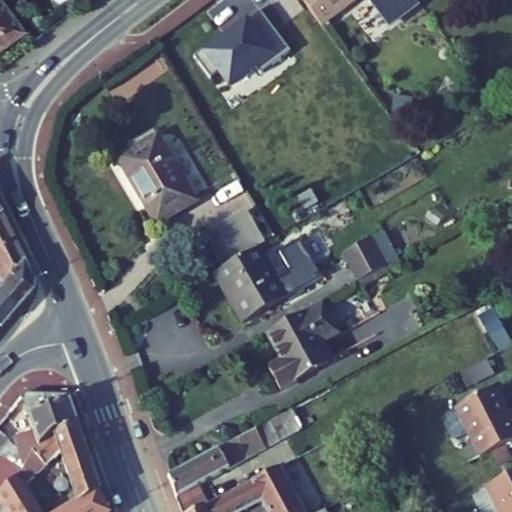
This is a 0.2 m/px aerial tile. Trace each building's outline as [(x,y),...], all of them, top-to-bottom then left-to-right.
[(320,0),(315,4),(337,33),(379,1),(385,9),(388,7),(405,29),(433,9),(425,0),(320,0)] [(0,8),(0,50),(20,35),(0,8)] [(290,58),(261,14),(202,55),(231,98),(290,58)] [(174,141),(135,164),(173,229),(213,205),(174,141)] [(351,174),(309,197),(317,212),(359,188),(351,174)] [(0,301),(12,310),(30,290),(30,281),(0,221),(0,301)] [(399,272),(382,243),(355,259),(370,287),(399,272)] [(271,254),(228,278),(257,329),(300,305),(271,254)] [(0,324),(12,310),(0,301),(0,324)] [(354,341),(336,309),(281,340),(296,366),(283,374),(295,395),(342,368),(333,352),(354,341)] [(468,412),(493,461),(511,451),(511,398),(509,391),(468,412)] [(15,438),(25,469),(34,453),(55,434),(79,426),(69,395),(25,394),(24,396),(35,431),(15,438)] [(300,419),(232,457),(241,474),(254,467),(310,437),(300,419)] [(61,454),(79,505),(101,491),(79,426),(55,434),(34,453),(25,469),(23,474),(20,477),(26,487),(61,454)] [(0,454),(0,455),(11,442),(0,433),(0,454)] [(23,474),(2,456),(0,458),(0,501),(7,511),(40,511),(37,506),(26,487),(20,477),(23,474)] [(184,483),(191,502),(241,474),(232,457),(184,483)] [(261,511),(276,504),(280,511),(279,511),(318,511),(312,500),(316,498),(313,492),(309,493),(296,468),(251,492),(221,508),(213,511),(261,511)] [(511,511),(511,483),(498,491),(507,511),(511,511)] [(79,505),(67,511),(107,511),(98,495),(101,492),(101,491),(79,505)] [(194,511),(213,511),(221,508),(215,494),(193,506),(194,511)]
